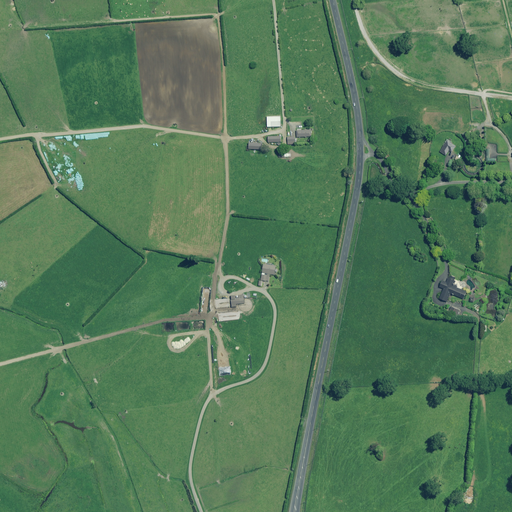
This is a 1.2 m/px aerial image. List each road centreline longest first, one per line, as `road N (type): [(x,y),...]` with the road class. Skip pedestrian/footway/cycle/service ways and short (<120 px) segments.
road 1 (primary): [(293,511),(358,182),(358,116),(332,0)]
road 2 (track): [(0,364),(157,321),(204,317),(214,394)]
road 3 (track): [(0,138),(141,126),(225,137)]
road 4 (track): [(223,280),(225,137)]
